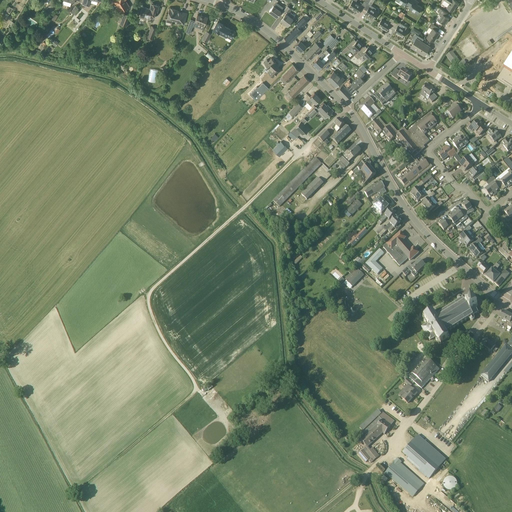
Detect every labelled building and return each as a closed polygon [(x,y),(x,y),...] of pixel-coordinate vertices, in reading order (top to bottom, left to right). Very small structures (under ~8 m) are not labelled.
[(127,7),(123,1),(123,0),(112,0),(111,3),(114,3),(114,4),(115,4),(117,4),(118,6),(118,8),(120,11),(127,7)] [(367,3),(364,1),(363,3),(361,2),(359,4),(356,2),(356,0),(352,0),(353,1),(349,6),(358,12),(361,7),(364,9),(367,3)] [(417,4),(418,2),(415,0),(411,0),(408,5),(410,7),(409,8),(418,13),(422,7),(417,4)] [(458,2),(455,0),(444,0),(445,1),(443,4),(447,7),(447,8),(453,11),(458,2)] [(489,1),(460,46),(471,53),(465,63),(469,66),(481,46),(496,56),(501,49),(497,47),(499,44),(500,45),(502,42),(501,41),(502,39),(505,42),(510,34),(498,26),(503,19),(497,15),(492,23),(487,19),(495,5),(489,1)] [(155,11),(157,12),(159,5),(151,3),(150,8),(151,9),(150,13),(154,14),(155,11)] [(367,3),(364,9),(367,11),(365,13),(374,19),(378,12),(375,10),(376,9),(371,5),(367,3)] [(53,4),(48,6),(49,7),(45,9),(47,15),(56,10),(53,4)] [(283,7),(279,4),(276,8),(273,6),(269,11),(276,17),(283,7)] [(287,6),(284,10),(287,12),(280,20),(287,26),(295,16),(292,13),(289,16),(287,15),(292,9),(287,6)] [(150,8),(142,7),(140,15),(145,16),(153,18),(154,14),(150,13),(151,9),(150,8)] [(181,13),(175,11),(175,9),(170,8),(170,9),(169,9),(167,19),(172,20),(179,21),(178,23),(184,24),(185,17),(180,16),(181,13)] [(449,17),(446,16),(448,13),(442,9),(439,13),(441,14),(437,19),(445,24),(449,17)] [(130,16),(124,14),(120,24),(125,26),(130,16)] [(197,15),(195,21),(194,22),(204,26),(207,18),(202,16),(202,17),(197,15)] [(308,21),(307,20),(303,16),(295,24),(296,25),(284,37),(290,43),(302,31),(300,28),(301,27),(301,28),(304,24),(308,21)] [(396,22),(391,18),(388,22),(382,18),(378,25),(387,30),(390,25),(393,27),(396,22)] [(223,26),(224,25),(217,22),(213,29),(220,33),(223,34),(222,35),(226,37),(226,36),(231,39),(235,32),(223,26)] [(396,22),(393,27),(396,29),(394,32),(403,37),(407,31),(405,30),(407,27),(400,22),(399,23),(396,22)] [(438,27),(431,23),(428,26),(432,29),(429,33),(427,37),(433,41),(439,32),(436,30),(438,27)] [(157,28),(152,26),(147,38),(152,40),(157,28)] [(322,33),(319,30),(313,36),(316,39),(322,33)] [(211,34),(207,31),(202,40),(207,42),(211,34)] [(306,34),(295,46),(298,48),(297,49),(300,52),(306,46),(302,43),(306,39),(308,41),(311,38),(310,37),(306,34)] [(430,47),(422,42),(424,39),(416,34),(411,41),(414,42),(411,46),(424,55),(430,47)] [(355,52),(362,45),(357,40),(355,42),(353,40),(341,51),(344,53),(352,48),(355,52)] [(321,47),(316,43),(304,56),(309,60),(321,47)] [(373,52),(368,47),(366,49),(364,47),(355,55),(357,59),(363,55),(366,59),(373,52)] [(337,54),(333,51),(327,56),(331,60),(337,54)] [(447,56),(455,68),(462,64),(454,52),(447,56)] [(325,55),(323,53),(313,63),(315,66),(315,67),(318,69),(324,63),(321,60),(325,55)] [(511,55),(503,69),(504,69),(497,80),(511,90),(511,55)] [(275,68),(278,65),(276,63),(276,62),(271,58),(268,61),(267,59),(264,62),(271,69),(270,71),(269,70),(267,72),(268,73),(265,76),(269,80),(272,77),(273,77),(278,71),(275,68)] [(337,58),(332,64),(335,67),(341,61),(337,58)] [(299,70),(293,65),(283,76),(280,79),(285,84),(288,81),(299,70)] [(164,66),(160,68),(164,75),(168,72),(164,66)] [(365,82),(361,77),(364,74),(363,73),(366,70),(362,66),(355,72),(359,76),(351,83),(356,89),(365,82)] [(150,68),(147,80),(155,82),(158,70),(150,68)] [(405,71),(405,72),(402,70),(401,73),(398,71),(395,69),(391,76),(393,77),(398,81),(400,78),(407,82),(412,75),(405,71)] [(344,78),(341,75),(339,77),(334,71),(327,78),(335,87),(344,78)] [(309,81),(304,75),(288,92),(293,97),(309,81)] [(351,83),(348,79),(336,90),(345,99),(351,94),(356,89),(351,83)] [(432,90),(432,89),(431,88),(431,89),(429,88),(430,86),(426,84),(423,88),(424,89),(422,93),(420,95),(425,98),(426,95),(429,97),(428,99),(432,103),(437,98),(435,95),(433,94),(435,91),(432,90)] [(395,95),(393,93),(387,86),(382,91),(381,90),(377,93),(383,100),(386,103),(395,95)] [(320,98),(314,93),(309,98),(310,98),(306,101),(308,103),(312,107),(320,98)] [(379,115),(377,113),(376,114),(370,108),(374,103),(369,98),(360,106),(360,108),(370,119),(371,119),(373,121),(379,115)] [(464,110),(461,106),(457,101),(454,104),(455,106),(447,112),(450,116),(447,117),(450,121),(464,110)] [(302,106),(298,103),(289,112),(285,116),(287,118),(289,119),(302,106)] [(315,107),(307,114),(311,118),(319,110),(322,114),(324,112),(328,115),(332,111),(328,107),(327,108),(322,103),(317,108),(315,107)] [(419,153),(422,151),(420,148),(422,146),(423,147),(429,142),(424,135),(417,127),(421,123),(426,119),(431,115),(431,116),(432,115),(431,113),(430,114),(407,133),(403,128),(399,132),(397,132),(390,124),(387,126),(385,126),(379,119),(378,120),(382,125),(386,130),(390,127),(394,131),(398,136),(403,131),(407,135),(411,140),(415,145),(419,149),(411,156),(417,164),(424,172),(419,176),(415,180),(410,183),(405,187),(406,188),(406,189),(405,189),(406,190),(432,167),(431,168),(430,167),(425,171),(418,162),(414,157),(419,153)] [(431,116),(431,115),(426,119),(433,128),(436,125),(435,124),(437,122),(431,116)] [(430,130),(433,128),(426,119),(421,123),(427,130),(429,129),(430,130)] [(345,125),(339,120),(331,128),(334,131),(335,130),(337,132),(345,125)] [(382,125),(378,120),(370,127),(373,130),(374,130),(375,131),(382,125)] [(483,125),(482,126),(478,121),(473,125),(471,123),(466,127),(471,133),(473,132),(475,134),(477,133),(479,136),(487,130),(483,125)] [(308,130),(301,122),(295,127),(303,135),(308,130)] [(426,131),(427,130),(421,123),(417,127),(424,135),(427,132),(426,131)] [(386,130),(382,125),(375,131),(376,132),(375,133),(378,137),(382,133),(386,130)] [(351,131),(346,126),(333,140),(338,145),(351,131)] [(394,131),(390,127),(386,130),(382,133),(384,136),(385,136),(387,137),(394,131)] [(495,131),(495,132),(493,129),(487,133),(489,136),(494,143),(501,137),(500,136),(500,137),(495,131)] [(330,135),(325,130),(318,137),(323,142),(330,135)] [(398,136),(394,131),(387,137),(388,138),(386,139),(389,143),(395,138),(398,136)] [(407,135),(403,131),(398,136),(395,138),(398,141),(399,140),(400,141),(407,135)] [(407,135),(400,141),(401,143),(400,144),(403,147),(411,140),(407,135)] [(464,145),(465,146),(468,143),(464,137),(460,140),(458,137),(453,141),(454,143),(453,144),(456,148),(454,150),(457,155),(459,153),(460,151),(459,150),(464,145)] [(511,142),(511,143),(507,139),(501,143),(504,146),(503,146),(508,152),(511,149),(511,142)] [(415,145),(411,140),(403,147),(405,150),(406,149),(408,151),(415,145)] [(281,141),(275,147),(279,152),(286,145),(281,141)] [(419,149),(415,145),(408,151),(409,152),(408,153),(410,156),(411,156),(419,149)] [(353,157),(354,158),(360,151),(355,146),(349,152),(347,150),(338,160),(347,168),(350,165),(348,163),(353,157)] [(454,150),(453,150),(452,148),(449,151),(446,147),(443,149),(443,150),(438,154),(443,161),(451,154),(453,157),(456,154),(457,155),(454,150)] [(459,164),(465,171),(474,164),(473,162),(475,160),(471,155),(459,164)] [(322,164),(316,158),(274,201),(280,207),(322,164)] [(423,158),(418,162),(425,171),(430,167),(423,158)] [(360,171),(359,170),(361,169),(363,171),(369,166),(371,164),(367,160),(350,177),(353,180),(356,176),(356,175),(360,171)] [(413,168),(419,176),(424,172),(417,164),(414,166),(415,167),(413,168)] [(481,170),(482,169),(478,165),(475,168),(476,168),(469,174),(471,176),(470,177),(472,180),(472,179),(474,182),(484,174),(481,170)] [(376,175),(369,166),(363,171),(359,174),(364,180),(361,182),(364,186),(376,175)] [(408,171),(415,180),(419,176),(413,168),(412,170),(411,168),(408,171)] [(406,175),(404,176),(410,183),(415,180),(408,171),(405,174),(406,175)] [(398,179),(405,187),(410,183),(404,176),(403,177),(402,176),(398,179)] [(489,187),(496,195),(498,193),(497,192),(499,190),(498,188),(500,186),(496,181),(495,180),(492,177),(486,182),(489,187)] [(324,184),(318,178),(301,194),(298,197),(304,203),(307,200),(324,184)] [(505,178),(503,180),(502,179),(500,181),(499,179),(496,181),(500,186),(502,184),(506,189),(508,187),(508,188),(511,186),(505,178)] [(385,188),(381,182),(364,192),(368,198),(385,188)] [(420,190),(419,188),(424,185),(422,182),(412,190),(413,191),(410,194),(412,196),(411,196),(413,199),(421,193),(419,191),(420,190)] [(489,187),(484,191),(484,190),(481,192),(486,198),(488,196),(490,198),(493,195),(494,197),(496,195),(489,187)] [(424,190),(421,193),(413,199),(415,201),(416,201),(417,202),(420,200),(422,202),(423,201),(431,194),(429,191),(427,193),(424,190)] [(430,199),(435,195),(433,192),(431,194),(423,201),(424,202),(422,204),(423,206),(422,207),(424,209),(432,203),(430,201),(431,200),(430,199)] [(357,199),(354,196),(347,204),(350,207),(357,199)] [(389,207),(381,199),(380,200),(379,198),(372,204),(374,206),(382,214),(389,207)] [(362,205),(357,200),(346,211),(351,216),(362,205)] [(471,213),(469,211),(472,208),(466,201),(461,205),(463,207),(461,209),(466,216),(467,216),(471,213)] [(432,203),(424,209),(426,212),(427,211),(429,213),(431,211),(433,213),(443,205),(440,202),(435,206),(435,205),(433,205),(432,203)] [(511,215),(511,212),(507,207),(505,209),(503,211),(507,215),(504,217),(508,222),(511,220),(509,218),(511,217),(511,216),(511,215)] [(396,214),(391,209),(379,221),(381,224),(387,218),(389,220),(396,214)] [(458,211),(458,210),(455,212),(454,211),(452,213),(459,221),(460,223),(461,223),(468,218),(467,216),(466,216),(461,209),(458,211)] [(455,226),(454,225),(459,221),(452,213),(450,214),(451,215),(448,218),(449,219),(447,220),(453,228),(455,226)] [(394,228),(395,229),(401,223),(396,217),(385,228),(380,233),(379,235),(381,237),(385,233),(388,231),(389,232),(394,228)] [(462,222),(465,226),(471,221),(468,218),(462,222)] [(453,228),(447,220),(444,222),(443,220),(438,224),(444,231),(447,229),(448,231),(453,228)] [(467,233),(471,230),(469,227),(463,232),(464,234),(460,237),(459,238),(461,241),(460,242),(462,244),(470,237),(467,233)] [(367,232),(365,229),(357,237),(356,235),(351,240),(352,241),(350,243),(353,246),(360,239),(367,232)] [(419,253),(418,253),(414,247),(411,250),(403,241),(406,238),(401,232),(396,236),(394,238),(383,248),(397,263),(400,266),(404,262),(408,259),(410,261),(419,253)] [(473,242),(475,243),(480,239),(478,236),(475,239),(472,235),(470,237),(462,244),(463,246),(464,245),(467,247),(473,242)] [(478,245),(483,242),(480,239),(475,243),(471,247),(472,248),(469,251),(471,253),(470,253),(472,256),(479,250),(478,247),(479,247),(478,245)] [(499,252),(506,259),(509,256),(504,251),(507,248),(505,246),(499,252)] [(482,251),(481,252),(479,250),(472,256),(474,258),(475,257),(476,259),(479,257),(480,259),(490,251),(488,248),(483,252),(482,251)] [(376,262),(384,254),(379,250),(366,264),(377,275),(383,269),(376,262)] [(418,274),(417,274),(425,266),(420,261),(415,265),(413,263),(407,268),(402,272),(405,276),(410,271),(412,273),(411,274),(415,278),(418,274)] [(481,269),(478,271),(485,277),(489,273),(493,268),(491,267),(489,269),(486,267),(484,265),(485,264),(481,261),(477,266),(481,269)] [(365,264),(362,267),(368,273),(371,270),(365,264)] [(496,264),(493,268),(489,273),(485,277),(494,284),(498,288),(510,276),(505,271),(500,277),(495,272),(499,267),(496,264)] [(391,276),(394,273),(388,268),(385,270),(391,276)] [(364,276),(359,272),(348,283),(353,287),(364,276)] [(370,291),(366,296),(375,303),(379,298),(370,291)] [(458,301),(459,302),(455,304),(455,303),(454,304),(455,305),(452,306),(451,306),(450,306),(451,307),(448,309),(447,308),(446,308),(447,309),(444,311),(443,310),(443,311),(443,312),(440,313),(439,313),(439,314),(436,316),(436,315),(435,316),(433,313),(434,312),(434,311),(432,312),(432,311),(431,312),(432,312),(425,317),(424,316),(423,316),(424,317),(422,318),(423,319),(424,318),(425,319),(424,320),(424,321),(424,322),(425,322),(425,323),(426,323),(427,322),(428,323),(421,327),(430,341),(436,337),(437,338),(436,339),(436,340),(436,341),(437,341),(437,342),(438,342),(438,341),(439,341),(439,342),(438,343),(439,344),(440,343),(441,344),(441,343),(448,338),(448,339),(449,338),(449,337),(449,336),(448,337),(446,334),(447,333),(447,332),(450,331),(451,331),(450,330),(453,328),(454,329),(455,329),(454,328),(457,326),(458,327),(459,326),(458,325),(461,323),(461,324),(462,324),(462,323),(465,321),(465,322),(466,321),(466,320),(469,319),(470,320),(470,321),(471,321),(472,321),(473,321),(474,320),(474,319),(474,318),(474,317),(473,316),(477,313),(478,314),(479,313),(478,313),(479,312),(478,312),(476,308),(478,307),(473,299),(471,300),(468,297),(469,296),(468,296),(467,295),(467,296),(467,297),(463,299),(462,298),(461,297),(460,297),(459,297),(458,297),(458,298),(457,298),(457,299),(457,300),(458,301)] [(511,316),(503,311),(496,324),(506,329),(508,327),(511,328),(511,326),(511,316)] [(495,346),(485,338),(481,344),(491,352),(495,346)] [(511,338),(507,345),(506,346),(506,345),(481,376),(489,382),(511,353),(511,338)] [(439,369),(427,358),(409,378),(421,389),(439,369)] [(417,394),(410,388),(413,385),(407,379),(404,383),(407,386),(399,395),(408,404),(417,394)] [(367,447),(382,433),(385,435),(394,421),(383,413),(382,414),(378,411),(360,428),(367,436),(362,441),(367,447)] [(418,435),(402,453),(407,457),(430,478),(446,460),(418,435)] [(358,454),(366,463),(368,461),(371,464),(373,462),(379,457),(373,449),(370,451),(367,447),(358,454)] [(399,466),(402,462),(398,459),(385,473),(413,497),(422,487),(399,466)] [(457,482),(456,481),(456,480),(455,479),(454,478),(453,477),(452,477),(450,477),(449,477),(448,477),(447,478),(446,479),(445,480),(444,481),(444,482),(443,483),(443,484),(444,486),(444,487),(445,488),(446,489),(447,490),(448,490),(449,491),(450,491),(451,491),(453,490),(454,490),(455,489),(456,488),(456,487),(457,486),(457,485),(457,483),(457,482)]
